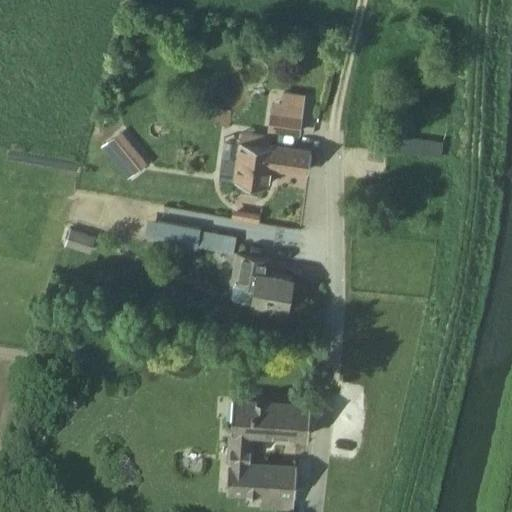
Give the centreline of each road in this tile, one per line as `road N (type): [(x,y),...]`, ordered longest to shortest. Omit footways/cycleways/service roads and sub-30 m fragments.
road 1 (residential): [(314,511),(336,302),(335,137)]
road 2 (track): [(335,137),(361,0)]
